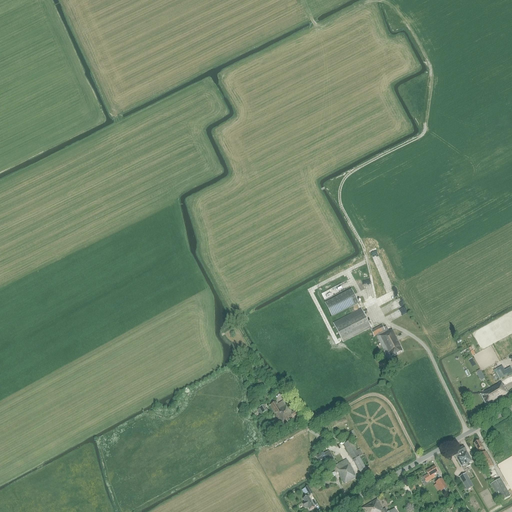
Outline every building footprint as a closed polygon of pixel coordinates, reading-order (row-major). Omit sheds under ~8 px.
[(386,286),(383,287),(384,291),(390,288),(385,274),(377,277),(380,284),(385,283),(386,286)] [(358,303),(354,295),(351,290),(325,303),(332,317),(358,303)] [(395,297),(393,290),(385,292),(386,297),(381,298),(381,300),(395,297)] [(398,297),(389,302),(393,310),(402,305),(398,297)] [(403,307),(386,314),(388,320),(405,314),(403,307)] [(372,331),(364,314),(362,309),(333,323),(343,342),(370,329),(374,337),(376,336),(387,359),(403,352),(399,342),(393,330),(389,332),(386,327),(383,328),(382,326),(372,331)] [(504,369),(495,373),(495,374),(497,376),(498,380),(499,380),(505,377),(508,375),(508,376),(511,374),(511,370),(511,367),(504,371),(504,369)] [(507,391),(504,386),(504,385),(503,385),(501,383),(480,395),(487,408),(510,395),(507,391)] [(278,404),(277,401),(269,406),(281,426),(298,416),(295,410),(292,412),(290,407),(287,408),(285,405),(283,401),(278,404)] [(264,405),(259,408),(260,409),(262,413),(263,414),(268,411),(266,408),(267,407),(266,405),(265,406),(264,405)] [(351,441),(344,445),(360,473),(366,470),(359,458),(364,456),(360,449),(357,451),(351,441)] [(479,441),(473,444),(477,451),(478,451),(479,452),(476,454),(477,457),(478,456),(486,470),(494,466),(486,452),(484,452),(482,448),(483,448),(479,441)] [(458,449),(468,466),(469,465),(469,464),(472,461),(463,446),(458,449)] [(466,467),(468,466),(458,449),(453,452),(462,467),(465,465),(466,467)] [(323,452),(315,456),(321,467),(329,462),(328,462),(334,459),(329,450),(324,453),(323,452)] [(347,460),(333,467),(335,472),(337,475),(338,477),(340,475),(345,484),(357,477),(347,460)] [(434,475),(438,473),(434,466),(426,471),(427,475),(426,476),(423,477),(426,483),(435,478),(434,475)] [(467,490),(473,487),(466,474),(459,477),(467,490)] [(442,479),(436,483),(437,485),(440,490),(441,492),(447,488),(442,479)] [(491,485),(501,502),(510,497),(501,479),(491,485)] [(305,502),(302,504),(305,508),(307,507),(309,510),(315,507),(308,496),(303,499),(305,502)] [(380,511),(384,511),(377,500),(369,504),(373,511),(380,511),(381,511),(380,511)]
